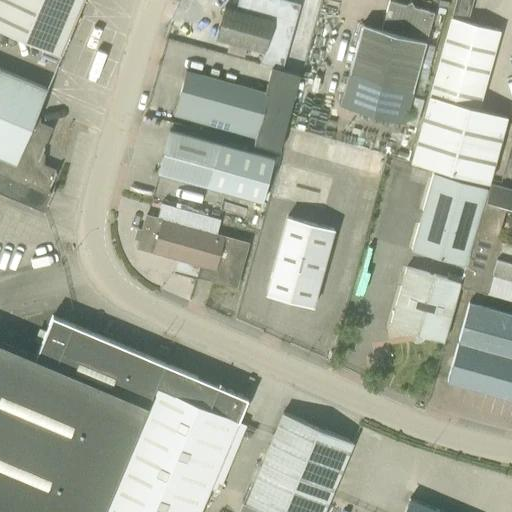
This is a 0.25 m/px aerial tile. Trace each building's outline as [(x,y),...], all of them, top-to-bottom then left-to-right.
[(0,0),(0,28),(61,54),(83,0),(0,0)] [(249,12),(251,0),(239,0),(237,9),(249,12)] [(251,0),(249,12),(260,15),(264,0),(251,0)] [(276,0),(264,0),(260,15),(272,18),(276,0)] [(276,0),(272,18),(273,18),(283,21),(289,0),(276,0)] [(289,0),(283,21),(296,24),(302,3),(289,0)] [(404,121),(426,43),(434,12),(392,0),(389,0),(382,28),(363,23),(340,104),(404,121)] [(473,0),(456,0),(451,17),(468,21),(473,0)] [(273,18),(272,18),(260,15),(249,12),(237,9),(224,5),(215,38),(263,51),(266,40),(270,28),(273,18)] [(500,30),(468,21),(451,17),(430,95),(410,162),(489,183),(507,116),(478,108),(500,30)] [(270,28),(293,35),(296,24),(283,21),(273,18),(270,28)] [(289,46),(293,35),(270,28),(266,40),(289,46)] [(263,51),(285,58),(289,46),(266,40),(263,51)] [(285,58),(263,51),(259,63),(282,69),(285,58)] [(52,193),(47,191),(56,171),(38,163),(52,129),(34,121),(47,88),(0,68),(0,192),(44,211),(52,193)] [(259,130),(269,93),(186,70),(174,114),(210,124),(212,117),(259,130)] [(158,172),(208,186),(262,201),(274,158),(220,143),(169,130),(158,172)] [(511,144),(503,173),(511,175),(511,144)] [(468,263),(489,188),(436,173),(414,248),(468,263)] [(487,294),(493,275),(501,241),(498,235),(505,210),(510,208),(511,208),(511,189),(490,183),(489,188),(468,263),(462,286),(487,294)] [(220,219),(181,208),(162,203),(157,218),(146,215),(137,247),(184,260),(180,272),(175,271),(175,272),(197,278),(201,265),(215,268),(211,280),(236,287),(241,267),(249,242),(217,232),(220,219)] [(314,306),(319,287),(335,229),(288,216),(268,294),(314,306)] [(511,243),(501,241),(493,275),(511,280),(511,243)] [(448,273),(447,278),(408,267),(391,326),(445,342),(463,277),(448,273)] [(447,380),(511,398),(511,313),(469,301),(447,380)] [(35,356),(0,341),(0,511),(109,511),(161,388),(208,407),(218,384),(52,315),(35,356)] [(161,388),(109,511),(199,511),(248,397),(218,384),(208,407),(161,388)] [(245,503),(265,511),(325,511),(355,442),(285,412),(277,431),(245,503)] [(446,511),(410,497),(403,511),(446,511)] [(265,511),(245,503),(243,502),(239,511),(265,511)]
